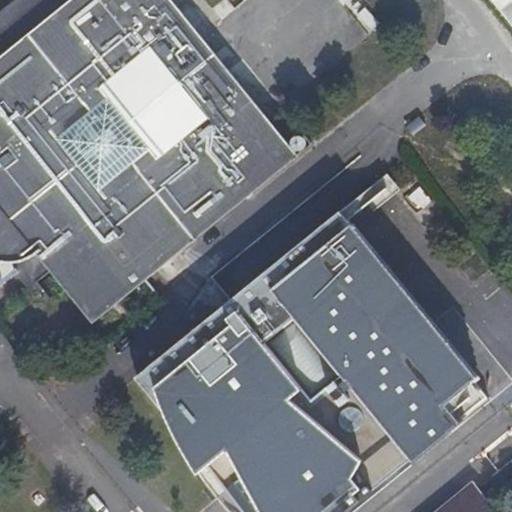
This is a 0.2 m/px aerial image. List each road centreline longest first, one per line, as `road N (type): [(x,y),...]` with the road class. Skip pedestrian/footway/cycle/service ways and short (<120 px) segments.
road 1 (residential): [(52,430),(500,43)]
road 2 (residential): [(413,511),(511,438)]
